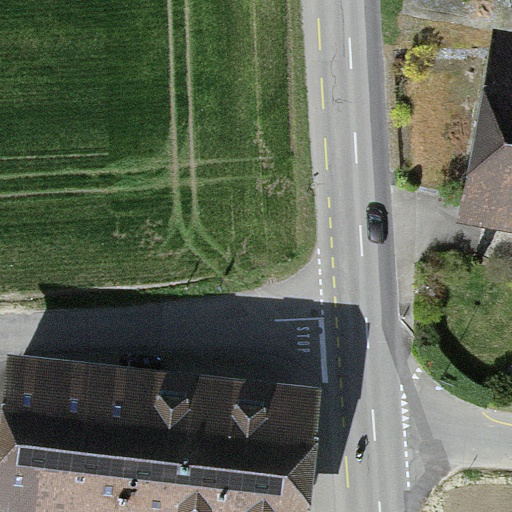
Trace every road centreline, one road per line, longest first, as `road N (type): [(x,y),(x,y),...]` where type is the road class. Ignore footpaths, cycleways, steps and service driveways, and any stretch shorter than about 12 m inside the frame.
road 1 (residential): [(0,323),(367,315)]
road 2 (secondary): [(349,0),(367,315)]
road 3 (unclassified): [(511,445),(373,429)]
